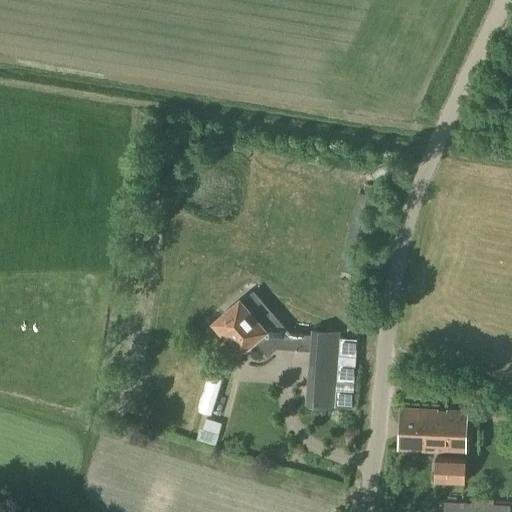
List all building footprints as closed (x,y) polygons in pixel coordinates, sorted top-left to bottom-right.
[(258,323),(239,300),(213,323),(239,353),(256,338),(267,352),(289,333),(271,312),(258,323)] [(352,408),(353,385),(356,339),(339,338),(339,336),(309,334),(306,383),(305,407),(334,408),(334,407),(352,408)] [(399,408),(397,451),(440,453),(460,454),(465,454),(467,410),(405,408),(399,408)] [(215,446),(218,434),(200,428),(196,440),(215,446)] [(465,459),(460,459),(440,458),(435,458),(434,483),(463,485),(465,459)] [(443,502),(442,511),(509,511),(509,505),(443,502)]
